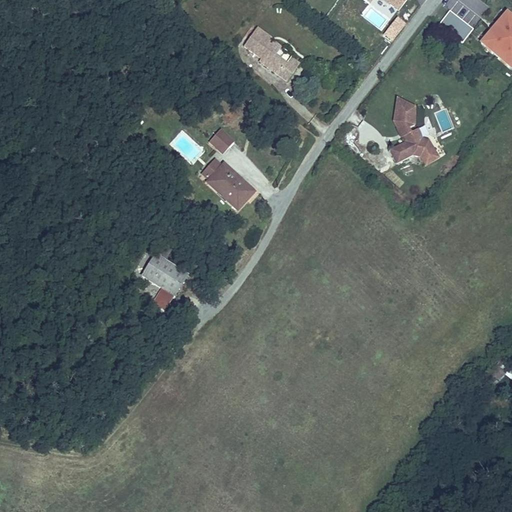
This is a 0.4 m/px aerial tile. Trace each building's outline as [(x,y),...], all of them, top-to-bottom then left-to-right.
[(403,0),(361,0),(367,4),(369,0),(382,0),(396,10),(403,0)] [(478,0),(473,7),(483,16),(489,9),(505,21),(511,12),(511,2),(509,0),(478,0)] [(489,9),(483,16),(509,35),(511,31),(511,12),(505,21),(489,9)] [(448,11),(437,26),(461,45),(473,29),(448,11)] [(266,65),(291,84),(303,68),(294,62),(291,67),(280,59),(287,50),(278,43),(274,47),(272,46),(274,40),(263,32),(250,49),(266,60),(266,65)] [(410,123),(414,105),(395,101),(391,123),(394,128),(395,127),(404,140),(388,150),(397,163),(412,153),(420,155),(425,162),(437,154),(426,138),(420,136),(413,127),(409,130),(406,126),(410,123)] [(221,131),(208,144),(221,156),(234,143),(221,131)] [(202,174),(208,180),(221,167),(215,160),(202,174)] [(205,183),(237,214),(256,193),(224,164),(221,167),(208,180),(205,183)] [(152,306),(164,312),(171,299),(174,297),(188,276),(165,262),(172,250),(164,247),(158,257),(155,254),(153,257),(141,275),(140,277),(162,290),(152,306)] [(134,270),(141,275),(153,257),(144,252),(134,270)] [(484,381),(486,383),(491,386),(495,381),(498,383),(504,377),(504,375),(511,369),(505,364),(501,360),(495,367),(492,367),(488,372),(489,376),(484,381)]
